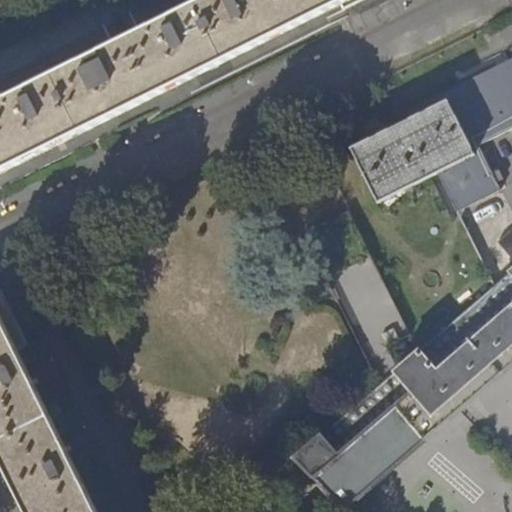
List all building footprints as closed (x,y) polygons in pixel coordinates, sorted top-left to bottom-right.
[(0,173),(287,31),(342,3),(345,9),(363,0),(159,0),(131,14),(140,33),(115,45),(106,27),(0,79),(0,173)] [(498,65),(449,89),(479,145),(511,128),(511,58),(511,59),(498,65)] [(479,145),(449,89),(408,110),(412,118),(399,125),(352,148),(379,202),(439,173),(458,211),(502,189),(479,145)] [(511,268),(494,284),(420,349),(379,384),(295,457),(347,510),(461,412),(511,367),(511,268)] [(98,511),(64,444),(36,388),(31,376),(18,351),(26,346),(0,292),(0,511),(98,511)]
